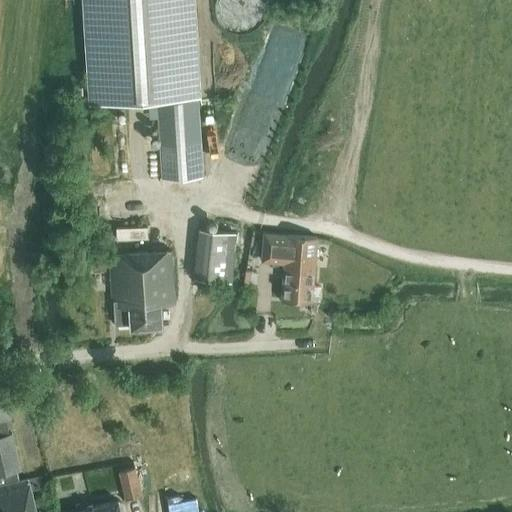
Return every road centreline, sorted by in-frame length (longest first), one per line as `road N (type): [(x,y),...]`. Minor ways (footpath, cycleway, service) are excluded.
road 1 (track): [(179,205),(326,226),(412,261),(511,269)]
road 2 (track): [(378,0),(358,125),(326,226)]
